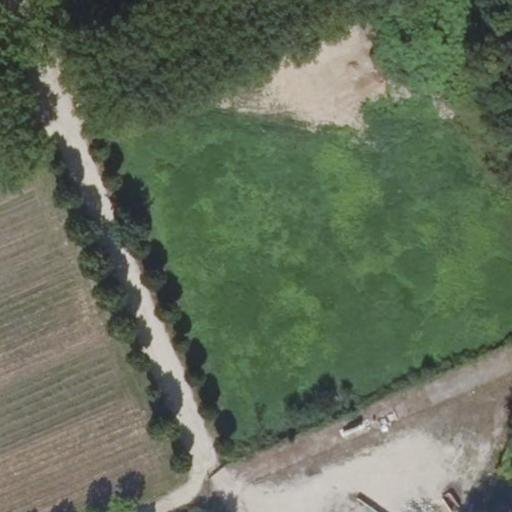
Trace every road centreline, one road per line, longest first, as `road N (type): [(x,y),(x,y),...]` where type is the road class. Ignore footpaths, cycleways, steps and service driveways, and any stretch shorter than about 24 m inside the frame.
road 1 (track): [(225,511),(45,89)]
road 2 (track): [(145,511),(511,355)]
